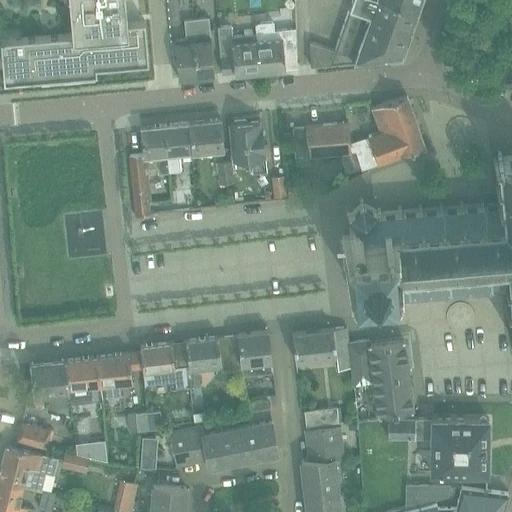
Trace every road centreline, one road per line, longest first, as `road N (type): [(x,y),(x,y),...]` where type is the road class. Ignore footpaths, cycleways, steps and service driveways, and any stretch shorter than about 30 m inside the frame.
road 1 (residential): [(169,104),(422,78)]
road 2 (residential): [(126,330),(103,111)]
road 3 (residential): [(278,314),(126,330)]
road 4 (residential): [(289,464),(278,314)]
road 5 (residential): [(126,330),(0,343)]
